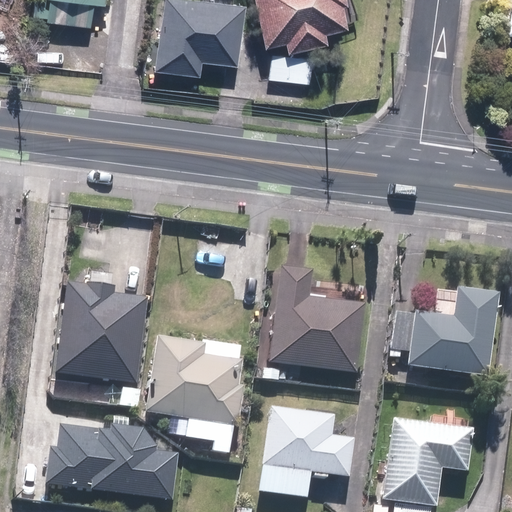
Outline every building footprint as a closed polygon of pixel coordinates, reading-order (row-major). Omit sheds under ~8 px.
[(31,0),(31,22),(41,22),(41,30),(84,33),(85,13),(99,14),(100,0),(31,0)] [(322,51),(320,41),(358,32),(350,0),(242,0),(256,55),(276,51),(278,61),(322,51)] [(511,0),(500,0),(499,39),(511,39),(511,0)] [(149,79),(193,81),(193,66),(231,68),(234,6),(153,2),(149,79)] [(307,64),(265,60),(263,83),(305,87),(307,64)] [(302,302),(304,275),(269,273),(262,367),(349,374),(354,306),(302,302)] [(141,298),(57,290),(48,381),(132,389),(141,298)] [(389,315),(386,352),(401,353),(399,374),(481,381),(488,297),(445,293),(443,319),(389,315)] [(208,453),(223,455),(234,352),(149,343),(141,417),(166,419),(163,440),(209,445),(208,453)] [(323,440),(325,417),(259,411),(252,496),(302,500),(304,478),(339,481),(342,442),(323,440)] [(387,511),(427,511),(431,474),(460,477),(464,433),(383,425),(375,506),(388,507),(387,511)] [(171,458),(148,455),(150,435),(104,431),(103,436),(52,431),(50,451),(40,450),(36,488),(167,501),(171,458)]
